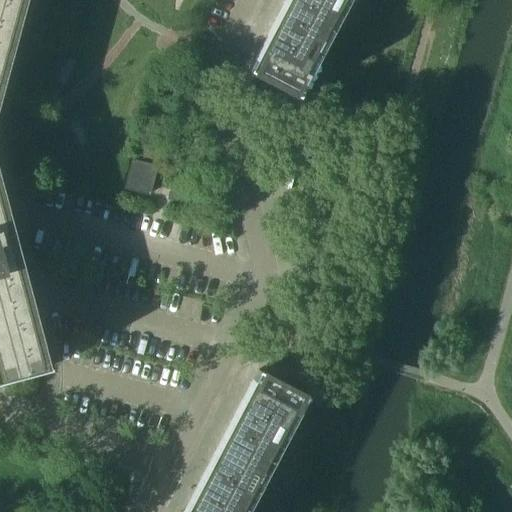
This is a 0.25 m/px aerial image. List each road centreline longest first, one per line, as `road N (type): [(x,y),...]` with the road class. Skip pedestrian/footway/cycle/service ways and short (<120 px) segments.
road 1 (residential): [(169,468),(262,280),(214,83),(214,61),(246,0)]
road 2 (residential): [(169,468),(0,419)]
